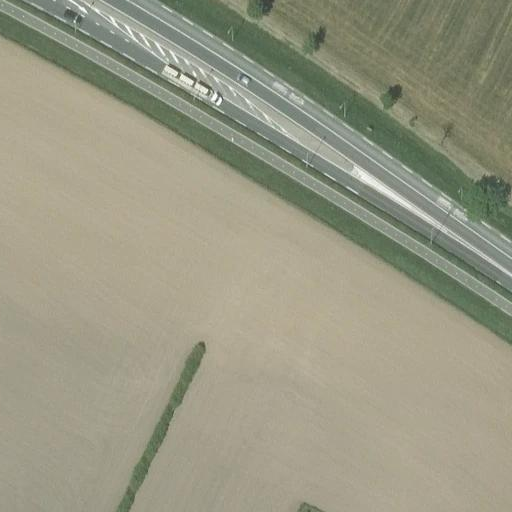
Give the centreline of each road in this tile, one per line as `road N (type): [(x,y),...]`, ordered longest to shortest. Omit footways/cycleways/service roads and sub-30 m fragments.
road 1 (primary): [(43,0),(333,174),(420,209)]
road 2 (primary): [(420,209),(227,63),(123,0)]
